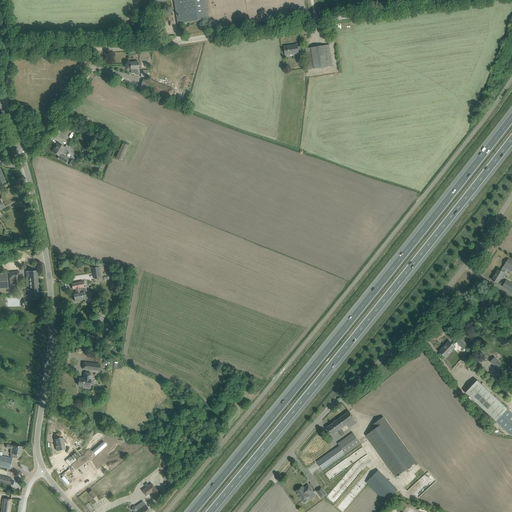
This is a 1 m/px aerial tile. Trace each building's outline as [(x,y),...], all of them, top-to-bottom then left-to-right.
[(207,19),(206,14),(204,0),(173,0),(177,23),(207,19)] [(284,47),(285,52),(285,56),(301,53),(301,51),(300,46),(298,47),(297,45),(292,45),(292,46),(289,47),(289,46),(284,47)] [(305,48),(306,53),(309,69),(333,66),(329,45),(305,48)] [(130,63),(130,68),(130,69),(131,69),(131,74),(136,73),(136,74),(139,74),(139,69),(138,62),(130,63)] [(170,98),(171,94),(173,89),(149,80),(149,81),(143,79),(141,83),(139,89),(151,94),(152,91),(170,98)] [(68,131),(59,126),(58,125),(53,134),(63,140),(68,131)] [(122,143),(116,158),(122,161),(128,146),(122,143)] [(58,144),(53,152),(59,156),(58,158),(62,161),(65,163),(69,158),(65,156),(68,151),(64,149),(65,148),(62,146),(58,144)] [(69,165),(74,168),(77,162),(72,160),(69,165)] [(511,271),(511,261),(508,259),(504,267),(501,271),(498,269),(494,276),(492,280),(497,283),(500,280),(501,278),(503,279),(506,274),(504,273),(504,272),(506,268),(510,270),(511,271)] [(37,271),(26,271),(28,295),(30,295),(31,300),(39,299),(37,271)] [(19,272),(8,273),(10,289),(14,288),(14,289),(20,289),(19,272)] [(83,281),(71,284),(72,290),(75,289),(76,292),(73,293),(75,302),(80,301),(84,300),(85,301),(87,298),(88,298),(89,296),(89,295),(89,294),(88,293),(88,292),(87,292),(87,291),(86,291),(86,287),(84,287),(82,287),(81,282),(83,282),(83,281)] [(103,319),(102,318),(99,316),(94,322),(98,325),(99,326),(103,319)] [(463,342),(460,340),(459,339),(456,342),(464,350),(465,348),(467,346),(463,342)] [(449,342),(440,352),(445,357),(455,347),(449,342)] [(494,357),(490,362),(497,369),(502,364),(494,357)] [(100,371),(101,364),(89,363),(84,363),(83,369),(88,370),(100,371)] [(88,388),(90,388),(91,374),(89,373),(84,373),(84,379),(79,378),(78,385),(83,386),(83,387),(88,388)] [(477,380),(465,393),(510,435),(511,432),(511,413),(481,384),(477,380)] [(357,422),(349,411),(326,428),(331,435),(337,431),(341,436),(345,433),(341,428),(347,425),(349,428),(357,422)] [(366,435),(396,477),(416,462),(383,417),(372,425),(375,429),(366,435)] [(61,433),(55,435),(56,439),(55,439),(56,444),(55,444),(57,451),(65,449),(63,437),(62,438),(61,433)] [(360,444),(353,433),(338,444),(339,446),(317,462),(323,470),(345,454),(360,444)] [(85,442),(75,451),(80,457),(90,448),(85,442)] [(7,445),(6,448),(11,449),(10,454),(11,454),(10,457),(12,458),(17,458),(17,455),(20,455),(21,447),(16,446),(7,445)] [(12,459),(0,455),(0,466),(5,468),(10,469),(12,459)] [(83,466),(76,473),(84,482),(88,478),(89,480),(92,484),(104,475),(101,471),(93,477),(91,475),(83,466)] [(378,470),(366,482),(385,502),(398,490),(378,470)] [(11,478),(6,477),(0,475),(0,482),(10,485),(11,478)] [(161,496),(152,484),(142,491),(146,496),(152,492),(157,499),(161,496)] [(303,486),(295,491),(298,495),(302,501),(304,503),(307,501),(316,495),(311,489),(308,485),(304,488),(303,486)] [(316,491),(321,498),(326,495),(321,487),(316,491)] [(10,511),(12,499),(3,499),(1,511),(10,511)] [(132,507),(132,509),(133,511),(135,511),(150,511),(148,508),(145,504),(143,501),(136,506),(134,506),(132,507)]
